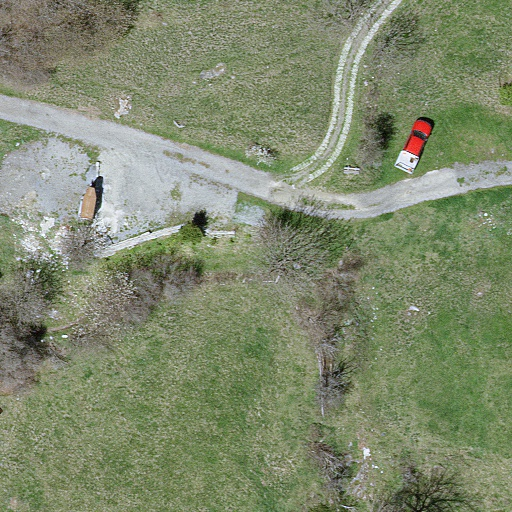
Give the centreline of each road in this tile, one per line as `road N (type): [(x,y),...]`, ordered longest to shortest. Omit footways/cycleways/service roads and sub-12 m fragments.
road 1 (track): [(0,124),(138,153),(291,206)]
road 2 (track): [(402,0),(350,69),(339,138),(314,186),(291,206)]
road 3 (track): [(291,206),(348,215),(424,189),(511,174)]
